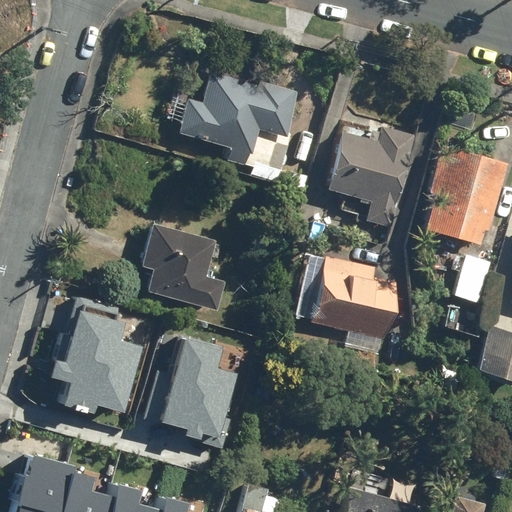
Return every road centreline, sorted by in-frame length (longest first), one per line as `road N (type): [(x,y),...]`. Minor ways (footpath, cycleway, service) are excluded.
road 1 (residential): [(80,0),(0,299)]
road 2 (tertiary): [(511,30),(395,0)]
